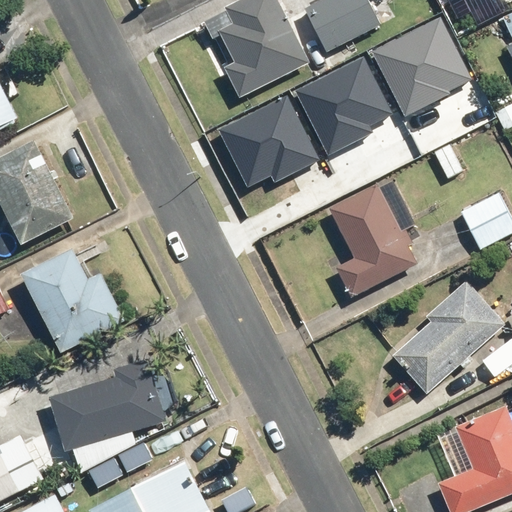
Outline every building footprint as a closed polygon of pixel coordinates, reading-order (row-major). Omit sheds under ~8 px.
[(300,66),(268,0),(255,0),(207,23),(241,94),(300,66)] [(339,0),(307,16),(326,52),(373,29),(357,0),(339,0)] [(448,83),(472,72),(444,14),(374,48),(405,113),(452,91),(448,83)] [(374,122),(397,111),(370,53),(299,86),(331,151),(377,129),(374,122)] [(0,130),(10,125),(16,122),(0,91),(0,130)] [(222,127),(250,185),(273,173),(277,181),(323,158),(292,93),(222,127)] [(511,130),(511,105),(511,104),(493,113),(503,135),(511,130)] [(467,172),(454,143),(429,154),(443,184),(467,172)] [(70,221),(32,146),(0,162),(0,218),(15,249),(70,221)] [(366,289),(412,264),(376,199),(331,223),(366,289)] [(464,219),(480,248),(511,232),(496,202),(464,219)] [(123,326),(98,278),(87,284),(69,251),(16,280),(59,360),(123,326)] [(393,355),(427,393),(498,328),(464,291),(393,355)] [(0,318),(9,314),(0,294),(0,318)] [(110,373),(113,383),(46,401),(62,456),(139,435),(164,428),(146,363),(110,373)] [(441,491),(450,511),(468,511),(511,493),(511,442),(501,417),(458,435),(475,476),(441,491)] [(0,504),(19,495),(0,459),(0,504)] [(96,511),(207,511),(185,467),(96,511)] [(60,511),(53,498),(27,511),(60,511)]
